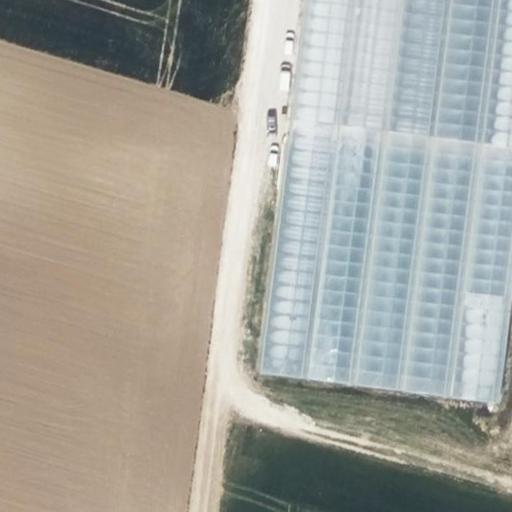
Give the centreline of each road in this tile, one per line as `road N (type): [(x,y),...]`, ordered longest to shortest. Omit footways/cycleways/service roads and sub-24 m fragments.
road 1 (track): [(199,511),(262,0)]
road 2 (track): [(511,486),(214,398)]
